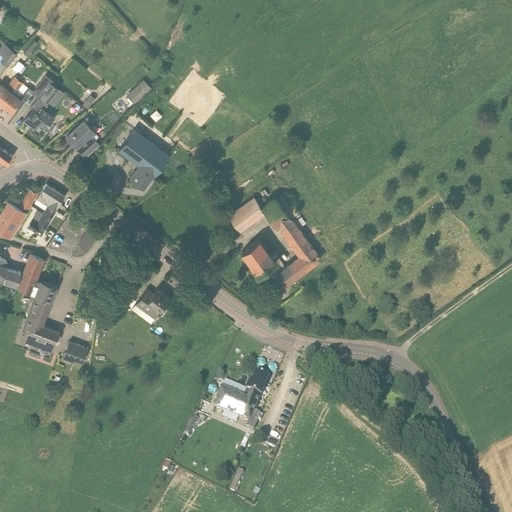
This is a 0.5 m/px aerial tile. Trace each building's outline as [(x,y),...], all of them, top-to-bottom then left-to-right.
[(23,53),(27,55),(37,42),(34,39),(23,53)] [(0,50),(0,52),(4,56),(10,48),(4,44),(0,50)] [(16,53),(10,48),(4,56),(1,59),(7,64),(16,53)] [(20,53),(8,69),(15,73),(26,57),(20,53)] [(43,108),(48,102),(59,87),(53,83),(54,81),(45,75),(34,90),(40,95),(30,107),(32,109),(24,120),(29,124),(33,119),(45,128),(54,116),(43,108)] [(9,84),(14,87),(19,79),(15,76),(9,84)] [(23,93),(18,90),(23,83),(19,79),(14,87),(11,91),(9,90),(0,102),(11,110),(21,97),(25,101),(33,90),(28,87),(23,93)] [(145,81),(129,96),(136,104),(152,88),(150,86),(152,85),(150,83),(148,84),(145,81)] [(0,102),(9,90),(0,83),(0,102)] [(82,104),(87,108),(91,103),(86,99),(82,104)] [(92,136),(96,132),(84,119),(66,135),(82,153),(89,146),(87,144),(94,138),(92,136)] [(154,176),(170,155),(134,128),(118,149),(139,165),(130,177),(144,187),(153,175),(154,176)] [(0,159),(6,163),(12,155),(0,146),(0,159)] [(47,206),(55,211),(65,195),(46,183),(36,199),(47,206)] [(34,197),(37,192),(29,187),(19,207),(8,200),(0,213),(0,229),(8,234),(8,233),(12,235),(28,210),(27,209),(34,197)] [(320,258),(290,216),(298,211),(284,191),(276,197),(262,207),(254,196),(228,215),(240,231),(266,213),(276,227),(278,225),(300,256),(289,264),(298,275),(320,258)] [(41,235),(55,211),(47,206),(37,222),(32,219),(28,226),(41,235)] [(78,244),(87,250),(96,237),(87,231),(78,244)] [(250,262),(267,250),(259,238),(242,251),(250,262)] [(289,264),(282,269),(267,250),(250,262),(259,273),(264,269),(279,290),(298,275),(289,264)] [(33,286),(36,278),(43,258),(31,253),(23,273),(18,288),(30,293),(33,286)] [(0,279),(3,282),(17,285),(21,272),(8,268),(3,265),(6,261),(0,256),(0,279)] [(35,296),(51,301),(56,286),(36,278),(33,286),(30,293),(36,295),(35,296)] [(135,303),(155,318),(170,297),(157,287),(153,293),(147,288),(135,303)] [(42,324),(51,301),(35,296),(28,314),(26,319),(42,324)] [(59,331),(42,324),(26,319),(22,330),(28,332),(24,341),(52,352),(59,331)] [(82,364),(88,347),(69,339),(63,356),(82,364)] [(250,380),(246,390),(260,396),(268,378),(256,373),(252,381),(250,380)] [(257,404),(243,398),(237,395),(224,389),(221,396),(218,395),(213,406),(248,422),(246,427),(252,430),(259,415),(253,412),(257,404)] [(192,430),(199,419),(194,416),(188,427),(192,430)] [(237,492),(246,471),(240,469),(231,489),(237,492)]
